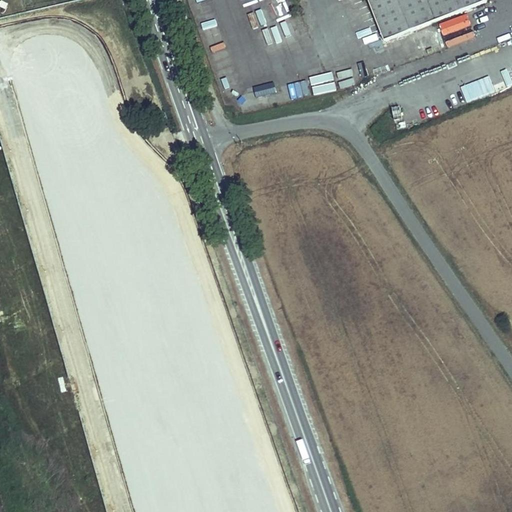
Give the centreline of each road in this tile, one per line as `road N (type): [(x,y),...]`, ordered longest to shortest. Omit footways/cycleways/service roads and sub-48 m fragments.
road 1 (residential): [(511,367),(349,129),(318,117),(196,139)]
road 2 (primary): [(196,139),(328,511)]
road 3 (primary): [(147,0),(196,139)]
